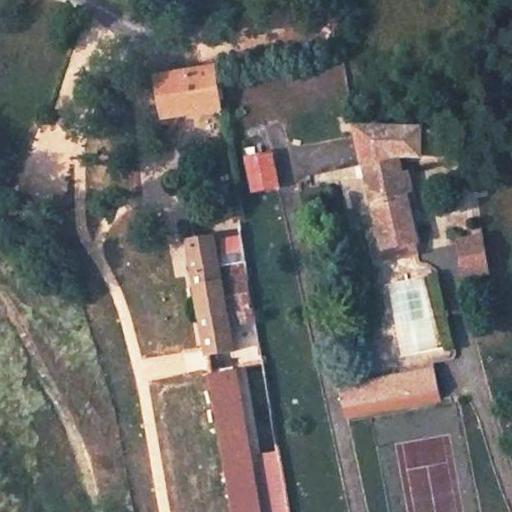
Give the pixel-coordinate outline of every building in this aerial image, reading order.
[(163,74),(170,114),(225,108),(218,64),(163,74)] [(388,241),(420,231),(414,208),(409,189),(395,191),(385,147),(399,148),(421,149),(421,128),(385,128),(383,119),(359,118),(382,219),(388,241)] [(459,130),(421,128),(421,149),(458,151),(459,130)] [(466,148),(467,166),(486,164),(485,146),(466,148)] [(395,191),(409,189),(414,208),(422,206),(412,165),(404,167),(399,148),(385,147),(395,191)] [(254,192),(284,188),(278,149),(248,154),(254,192)] [(423,243),(420,231),(388,241),(382,219),(370,222),(377,253),(423,243)] [(462,232),(470,268),(492,263),(485,227),(462,232)] [(235,511),(262,511),(238,365),(231,367),(229,353),(234,352),(230,326),(261,321),(247,237),(228,239),(230,246),(216,248),(214,240),(192,244),(235,511)] [(435,351),(406,358),(408,372),(437,367),(435,351)] [(340,370),(348,419),(445,401),(437,367),(408,372),(406,358),(340,370)] [(271,511),(292,511),(283,452),(263,455),(271,511)]
